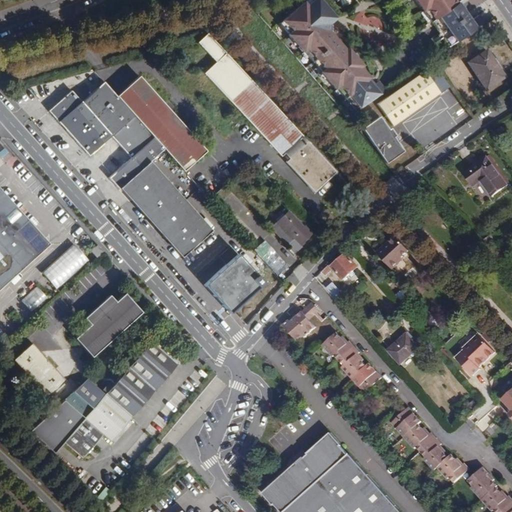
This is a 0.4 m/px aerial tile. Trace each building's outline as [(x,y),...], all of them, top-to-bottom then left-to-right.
[(346,97),(358,110),(383,89),(377,82),(370,88),(364,79),(368,76),(359,66),(361,64),(348,49),(346,50),(328,29),(329,24),(336,18),(320,0),(313,0),(307,6),(304,2),(279,23),(289,34),(288,35),(303,52),(304,51),(321,71),(321,72),(335,88),(336,88),(345,98),(346,97)] [(415,0),(430,23),(457,4),(454,0),(415,0)] [(456,24),(439,36),(447,48),(484,24),(478,16),(469,22),(465,15),(454,22),(456,24)] [(301,137),(208,36),(200,43),(217,61),(204,74),(280,157),(301,137)] [(506,77),(488,49),(470,62),(488,90),(506,77)] [(443,94),(428,73),(383,105),(399,126),(443,94)] [(183,170),(207,148),(138,74),(116,95),(163,148),(183,170)] [(120,186),(122,188),(150,163),(148,161),(163,148),(116,95),(103,80),(80,100),(70,90),(48,110),(88,155),(110,135),(130,157),(108,177),(118,188),(120,186)] [(383,116),(366,128),(391,163),(408,150),(383,116)] [(307,144),(301,137),(280,157),(285,163),(307,144)] [(336,175),(307,144),(285,163),(314,195),(336,175)] [(508,185),(487,157),(465,173),(471,183),(479,178),(481,181),(492,196),(508,185)] [(150,163),(122,188),(184,259),(212,233),(150,163)] [(481,181),(479,178),(471,183),(474,186),(481,181)] [(0,192),(0,191),(0,289),(20,271),(8,258),(21,246),(33,259),(49,245),(12,205),(6,210),(0,203),(0,192)] [(12,205),(0,192),(0,203),(6,210),(12,205)] [(296,225),(285,235),(296,247),(299,244),(305,251),(315,241),(310,236),(308,238),(296,225)] [(296,247),(285,235),(282,238),(293,250),(296,247)] [(495,241),(491,235),(484,240),(489,245),(495,241)] [(409,251),(396,236),(377,253),(393,269),(403,260),(402,258),(409,251)] [(262,240),(253,251),(278,275),(288,265),(262,240)] [(104,252),(98,245),(90,252),(96,259),(104,252)] [(33,259),(21,246),(8,258),(20,271),(33,259)] [(90,264),(75,248),(41,279),(55,295),(90,264)] [(358,267),(347,254),(332,267),(330,265),(322,272),(325,276),(334,269),(343,280),(358,267)] [(262,288),(243,267),(216,292),(235,314),(262,288)] [(344,294),(333,283),(327,288),(338,300),(344,294)] [(31,312),(47,298),(37,286),(20,301),(31,312)] [(141,313),(125,294),(116,302),(110,295),(97,306),(101,310),(94,315),(91,312),(84,318),(89,323),(75,336),(92,356),(141,313)] [(316,313),(320,309),(316,305),(309,312),(316,319),(319,316),(316,313)] [(101,310),(97,306),(91,312),(94,315),(101,310)] [(313,322),(316,319),(309,312),(306,314),(313,322)] [(313,322),(306,314),(301,319),(299,318),(296,321),(297,323),(295,325),(293,324),(287,329),(300,343),(305,339),(307,341),(320,329),(313,322)] [(328,322),(321,314),(319,316),(326,324),(328,322)] [(492,349),(475,331),(460,345),(462,348),(461,349),(460,347),(453,354),(470,373),(477,366),(475,363),(476,362),(477,363),(492,349)] [(345,340),(340,334),(326,348),(336,359),(338,357),(348,369),(346,371),(367,395),(385,380),(380,374),(379,376),(376,373),(378,371),(373,366),(370,369),(366,364),(367,363),(364,359),(363,360),(360,357),(363,355),(353,343),(350,346),(348,344),(349,342),(346,339),(345,340)] [(420,348),(408,334),(389,351),(402,365),(420,348)] [(105,394),(132,417),(178,364),(151,341),(105,394)] [(65,381),(32,343),(14,360),(47,397),(65,381)] [(83,420),(103,434),(111,441),(132,417),(105,394),(87,379),(73,392),(93,409),(83,420)] [(508,413),(511,417),(511,391),(503,400),(510,408),(509,409),(508,413)] [(93,409),(73,392),(62,400),(83,420),(93,409)] [(83,420),(62,400),(28,431),(51,453),(64,442),(83,420)] [(441,449),(443,448),(444,447),(434,435),(431,438),(429,436),(431,434),(427,430),(425,431),(421,426),(423,424),(419,418),(416,421),(414,419),(417,416),(411,410),(394,425),(417,450),(418,449),(428,461),(427,462),(437,473),(440,470),(450,481),(452,479),(457,485),(472,471),(468,466),(465,469),(462,466),(464,464),(460,460),(459,462),(455,458),(452,461),(447,455),(448,454),(445,450),(443,451),(441,449)] [(103,434),(83,420),(64,442),(83,458),(93,446),(103,434)] [(343,446),(332,433),(308,454),(310,455),(300,464),(298,463),(263,494),(274,506),(275,504),(281,511),(401,511),(351,454),(350,455),(342,447),(343,446)] [(491,476),(486,470),(484,471),(472,482),(477,488),(476,489),(495,511),(497,511),(498,511),(511,511),(511,499),(508,502),(505,500),(508,498),(504,494),(502,496),(498,491),(500,489),(495,484),(497,482),(493,478),(492,480),(489,477),(491,476)]
